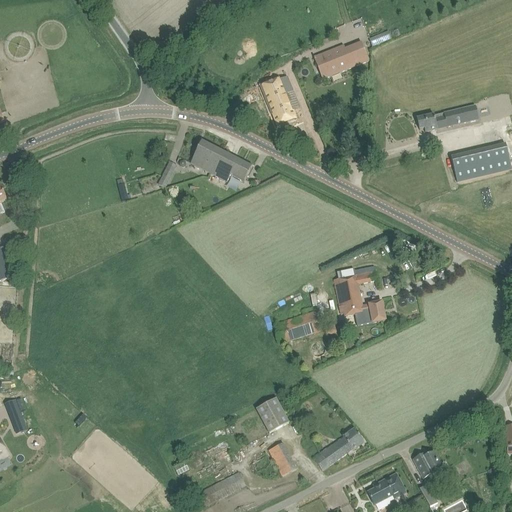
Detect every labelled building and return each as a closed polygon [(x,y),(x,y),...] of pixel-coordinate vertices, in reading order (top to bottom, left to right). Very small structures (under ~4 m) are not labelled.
[(381,35),(385,43),(392,40),(389,32),(381,35)] [(315,58),(315,59),(324,80),(371,62),(372,62),(371,52),(371,51),(373,51),(368,40),(357,44),(358,48),(345,53),(342,47),(315,58)] [(295,120),(292,113),(299,111),(292,92),(286,95),(282,85),(263,93),(276,127),(295,120)] [(483,123),(492,120),(496,119),(492,100),(440,112),(442,119),(435,120),(434,116),(417,120),(420,131),(424,129),(425,133),(482,120),(483,123)] [(224,152),(223,152),(203,141),(191,165),(212,175),(224,152)] [(457,183),(467,181),(511,170),(506,145),(451,158),(457,183)] [(212,175),(228,183),(231,176),(245,183),(248,176),(253,167),(224,152),(212,175)] [(165,189),(172,175),(165,171),(158,186),(165,189)] [(120,196),(127,194),(124,184),(123,180),(117,181),(118,186),(117,186),(120,196)] [(0,249),(0,282),(12,278),(0,249)] [(345,318),(367,314),(369,325),(372,324),(386,321),(382,303),(362,307),(358,286),(378,282),(376,273),(334,281),(341,316),(344,315),(345,318)] [(280,346),(281,346),(321,333),(314,312),(274,325),(280,346)] [(256,411),(269,435),(290,424),(277,400),(256,411)] [(10,416),(14,427),(25,423),(21,412),(10,416)] [(364,443),(358,435),(355,430),(313,459),(322,472),(352,451),(364,443)] [(285,443),(270,451),(283,478),(298,470),(285,443)] [(413,461),(424,481),(445,469),(440,461),(435,452),(421,460),(420,457),(413,461)] [(496,475),(498,474),(496,470),(494,470),(494,469),(487,472),(490,478),(497,475),(496,475)] [(246,486),(241,477),(239,473),(196,495),(202,509),(246,486)] [(367,493),(375,507),(393,498),(394,500),(406,494),(396,474),(373,486),(375,489),(367,493)] [(419,490),(430,509),(438,504),(427,486),(419,490)]
